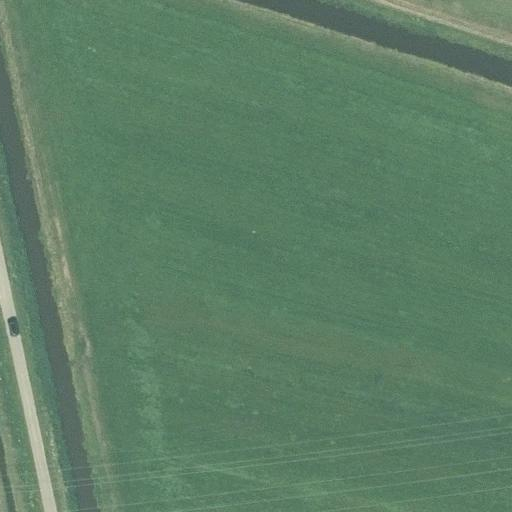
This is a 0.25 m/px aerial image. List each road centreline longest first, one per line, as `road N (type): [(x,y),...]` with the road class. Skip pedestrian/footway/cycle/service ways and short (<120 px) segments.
road 1 (unclassified): [(49,511),(0,277)]
road 2 (track): [(379,0),(511,42)]
